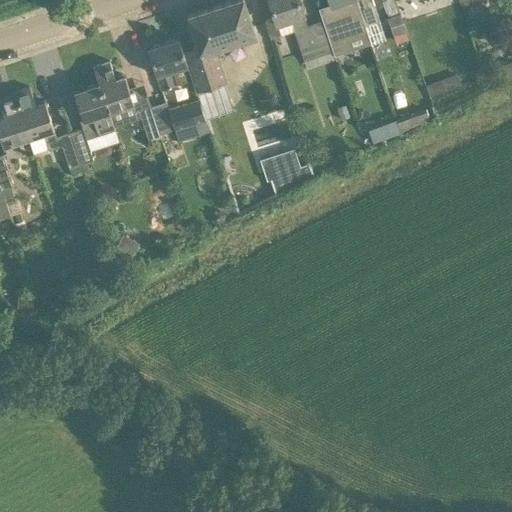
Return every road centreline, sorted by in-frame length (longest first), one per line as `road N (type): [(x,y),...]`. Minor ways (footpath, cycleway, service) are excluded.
road 1 (track): [(0,317),(42,360),(312,511)]
road 2 (residential): [(0,43),(126,0)]
